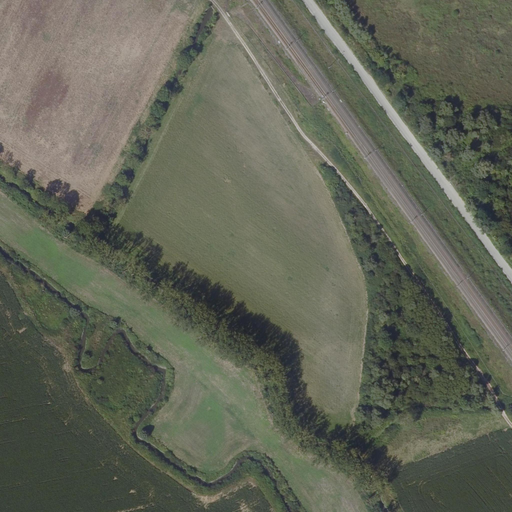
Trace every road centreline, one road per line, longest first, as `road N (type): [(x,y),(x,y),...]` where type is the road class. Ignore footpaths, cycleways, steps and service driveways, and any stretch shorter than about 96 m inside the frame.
road 1 (track): [(511,424),(212,0)]
road 2 (unclassified): [(511,276),(306,0)]
road 3 (track): [(0,237),(179,369)]
